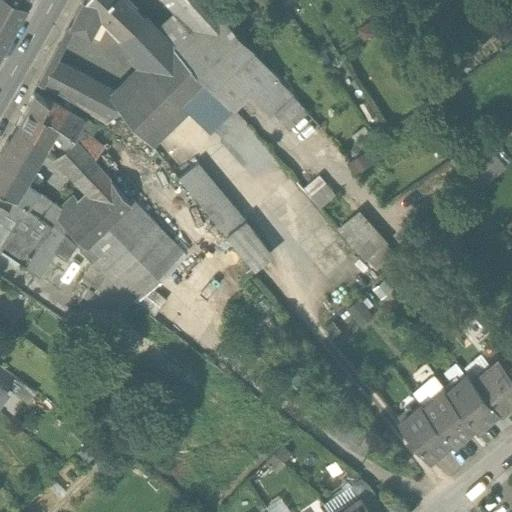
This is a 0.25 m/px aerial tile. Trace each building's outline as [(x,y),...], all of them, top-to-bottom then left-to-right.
[(0,0),(0,48),(26,2),(22,0),(0,0)] [(125,0),(82,0),(74,16),(97,40),(111,27),(119,36),(141,15),(125,0)] [(175,0),(201,29),(174,49),(202,79),(229,108),(247,92),(268,116),(293,94),(224,16),(209,0),(175,0)] [(114,91),(53,56),(39,83),(67,98),(108,124),(119,109),(144,138),(180,101),(202,79),(174,49),(141,15),(119,36),(150,69),(122,98),(114,91)] [(230,109),(229,108),(202,79),(180,101),(208,130),(230,109)] [(47,102),(33,94),(16,126),(44,147),(55,155),(71,140),(80,148),(84,143),(73,134),(40,114),(47,102)] [(86,121),(49,99),(47,102),(40,114),(73,134),(78,129),(86,121)] [(44,147),(16,126),(0,153),(0,190),(13,199),(23,206),(26,208),(27,208),(39,191),(38,190),(35,193),(23,184),(44,147)] [(103,149),(78,129),(73,134),(84,143),(80,148),(93,162),(103,149)] [(80,148),(71,140),(55,155),(98,198),(86,208),(103,231),(153,286),(185,255),(134,202),(131,204),(93,162),(80,148)] [(245,221),(197,163),(178,179),(226,237),(245,221)] [(0,212),(13,221),(23,206),(13,199),(0,190),(0,212)] [(134,304),(153,286),(103,231),(86,208),(74,220),(56,204),(39,191),(27,208),(51,225),(61,233),(67,229),(87,247),(81,252),(91,263),(115,287),(123,296),(134,304)] [(13,221),(0,240),(0,251),(38,277),(54,253),(66,261),(75,246),(61,233),(51,225),(27,208),(26,208),(23,206),(13,221)] [(359,211),(338,229),(375,271),(394,255),(385,244),(387,242),(359,211)] [(245,221),(226,237),(254,271),(272,254),(245,221)] [(115,287),(91,263),(78,284),(87,290),(82,298),(101,310),(115,287)] [(381,313),(375,295),(351,303),(357,322),(381,313)] [(511,406),(511,373),(501,361),(477,381),(476,381),(500,411),(503,414),(511,406)] [(477,381),(469,372),(448,390),(447,390),(477,426),(477,427),(479,429),(500,411),(476,381),(477,381)] [(17,379),(9,391),(26,403),(35,392),(17,379)] [(448,390),(445,387),(424,405),(423,406),(453,442),(455,445),(477,427),(477,426),(447,390),(448,390)] [(424,405),(422,403),(399,421),(431,460),(453,442),(423,406),(424,405)] [(358,495),(365,504),(376,497),(367,484),(359,478),(350,485),(357,496),(358,495)] [(334,511),(369,511),(365,504),(358,495),(357,496),(334,511)]
